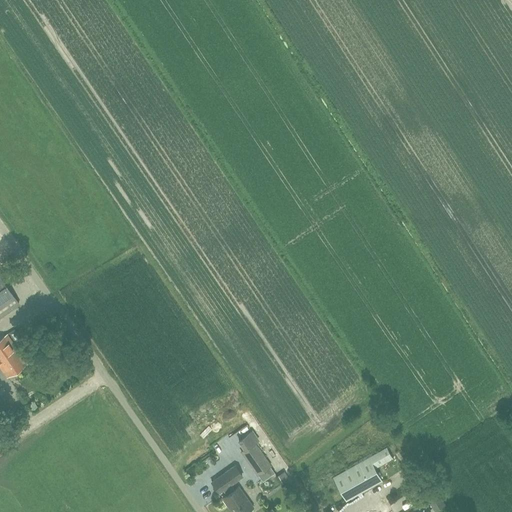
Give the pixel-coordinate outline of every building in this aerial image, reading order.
[(0,316),(19,304),(0,276),(0,316)] [(6,335),(0,339),(0,365),(8,377),(26,364),(6,335)] [(33,401),(28,404),(32,411),(37,408),(33,401)] [(271,466),(245,430),(232,439),(257,475),(271,466)] [(376,468),(393,458),(387,448),(334,478),(347,500),(383,480),(376,468)] [(205,461),(209,468),(216,463),(212,457),(205,461)] [(235,466),(212,482),(219,493),(223,490),(227,495),(222,498),(228,506),(229,505),(234,511),(246,511),(253,508),(238,487),(234,490),(231,485),(242,477),(235,466)] [(435,511),(446,505),(437,492),(433,486),(429,489),(433,495),(427,499),(435,511)] [(430,511),(423,501),(410,510),(406,511),(430,511)]
